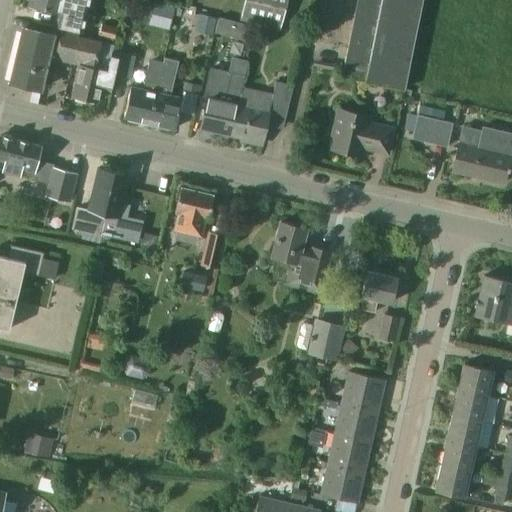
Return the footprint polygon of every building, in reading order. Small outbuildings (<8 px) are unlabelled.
[(59,13),(56,27),(79,32),(82,32),(87,10),(94,11),(96,0),(26,0),(27,0),(30,1),(28,6),(59,13)] [(286,0),(244,0),(240,20),(280,29),(286,0)] [(420,0),(357,0),(342,78),(404,90),(420,0)] [(150,22),(169,27),(175,9),(155,3),(150,22)] [(199,14),(196,25),(213,30),(216,19),(199,14)] [(214,32),(248,41),(252,26),(218,18),(214,32)] [(101,24),(98,37),(113,40),(116,28),(101,24)] [(10,82),(41,89),(49,57),(80,65),(94,68),(100,42),(78,36),(79,32),(56,27),(54,36),(23,29),(10,82)] [(100,42),(94,68),(80,65),(72,96),(98,102),(106,70),(107,67),(115,69),(119,54),(111,52),(112,46),(102,43),(102,42),(100,42)] [(115,69),(114,74),(130,78),(135,57),(119,54),(115,69)] [(162,65),(149,123),(175,129),(182,98),(170,96),(177,67),(178,61),(164,58),(162,65)] [(123,118),(149,123),(162,65),(148,62),(142,89),(130,87),(123,118)] [(201,128),(231,135),(239,100),(242,90),(242,87),(245,75),(209,67),(202,98),(207,99),(201,128)] [(239,100),(231,135),(242,137),(241,140),(262,145),(267,126),(270,113),(286,116),(292,86),(276,82),(273,94),(270,107),(239,100)] [(186,83),(184,91),(196,94),(198,86),(186,83)] [(404,96),(402,104),(412,106),(413,99),(404,96)] [(370,117),(338,109),(332,134),(340,136),(337,149),(361,155),(363,147),(387,153),(393,128),(369,123),(370,117)] [(417,115),(411,139),(447,147),(453,123),(417,115)] [(511,156),(511,133),(482,127),(477,146),(458,142),(451,173),(501,184),(504,170),(509,171),(511,156)] [(36,165),(41,147),(12,140),(11,138),(5,137),(3,137),(0,136),(0,161),(5,163),(3,173),(19,177),(21,170),(32,174),(31,180),(48,185),(45,196),(68,203),(76,175),(36,165)] [(77,209),(72,229),(100,235),(137,244),(141,224),(118,219),(128,175),(99,169),(89,212),(77,209)] [(213,196),(180,188),(174,213),(179,214),(175,230),(200,235),(204,220),(207,221),(213,196)] [(306,229),(281,222),(272,256),(297,262),(291,284),(316,291),(322,269),(323,270),(328,252),(302,246),(306,229)] [(143,231),(139,247),(156,251),(160,235),(143,231)] [(225,235),(207,231),(199,265),(217,269),(225,235)] [(0,256),(0,285),(18,290),(23,272),(54,280),(58,262),(42,259),(44,253),(11,245),(8,258),(0,256)] [(207,277),(183,270),(179,286),(203,292),(207,277)] [(396,278),(366,271),(360,296),(362,297),(359,310),(373,313),(376,300),(390,303),(396,278)] [(511,283),(483,276),(474,315),(511,323),(511,283)] [(18,290),(0,285),(0,328),(9,330),(18,290)] [(212,316),(208,331),(219,334),(223,319),(222,316),(220,314),(217,313),(214,314),(212,316)] [(399,318),(383,314),(377,339),(394,342),(399,318)] [(306,355),(337,361),(345,325),(314,319),(312,325),(304,323),(300,325),(296,344),(298,348),(307,350),(306,355)] [(348,339),(340,348),(351,358),(359,349),(348,339)] [(123,362),(122,370),(126,377),(134,379),(135,379),(142,380),(150,376),(151,367),(146,360),(139,359),(138,358),(130,357),(123,362)] [(463,364),(457,390),(486,396),(492,370),(463,364)] [(0,368),(0,377),(11,380),(13,370),(0,367),(0,368)] [(497,380),(510,382),(511,374),(511,371),(499,368),(497,380)] [(341,402),(376,410),(383,379),(349,371),(341,402)] [(480,421),(486,396),(457,390),(451,414),(480,421)] [(271,396),(257,401),(262,413),(275,408),(271,396)] [(328,400),(318,397),(316,408),(326,410),(328,400)] [(376,410),(341,402),(334,433),(369,441),(376,410)] [(475,446),(480,421),(451,414),(446,439),(475,446)] [(326,435),(312,431),(309,444),(322,448),(326,435)] [(327,463),(361,472),(369,441),(334,433),(327,463)] [(40,436),(35,456),(46,458),(51,439),(40,436)] [(446,439),(440,464),(469,471),(472,458),(482,460),(485,448),(475,446),(446,439)] [(511,461),(511,454),(504,452),(499,477),(508,479),(511,461)] [(354,503),(361,472),(327,463),(320,495),(354,503)] [(469,471),(440,464),(435,490),(463,496),(469,471)] [(502,506),(508,479),(499,477),(493,503),(502,506)] [(291,500),(305,502),(307,492),(293,490),(291,500)] [(0,492),(0,511),(14,511),(16,504),(4,501),(5,493),(0,492)] [(319,511),(258,498),(254,511),(319,511)]
